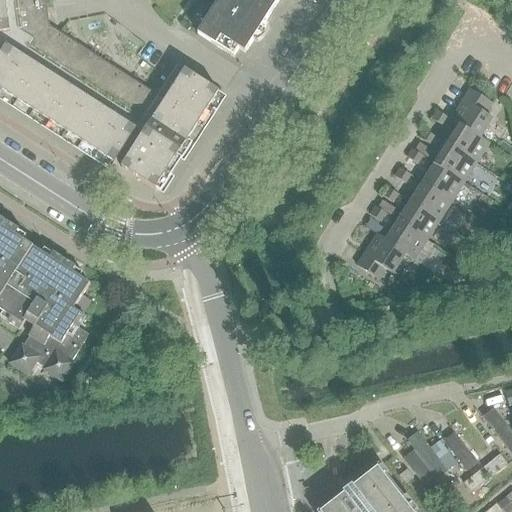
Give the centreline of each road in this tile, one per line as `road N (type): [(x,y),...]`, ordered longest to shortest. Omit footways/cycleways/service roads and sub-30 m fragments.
road 1 (residential): [(225,347),(331,320),(324,256),(462,47),(511,54)]
road 2 (tertiary): [(181,228),(339,0)]
road 3 (residential): [(250,442),(357,422),(373,410),(448,393),(465,408),(496,404)]
road 4 (tertiary): [(181,228),(139,237),(110,230),(0,162)]
road 5 (residential): [(225,347),(181,228)]
